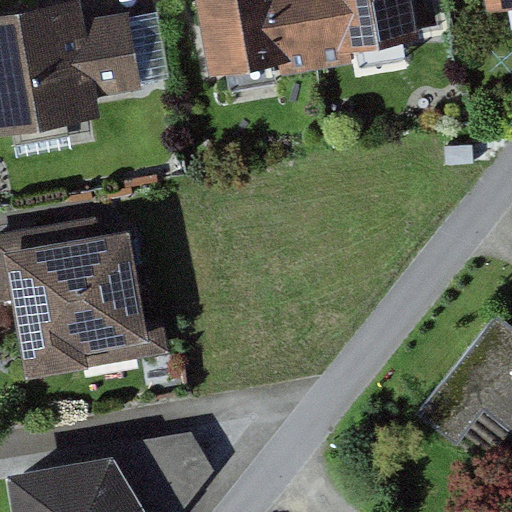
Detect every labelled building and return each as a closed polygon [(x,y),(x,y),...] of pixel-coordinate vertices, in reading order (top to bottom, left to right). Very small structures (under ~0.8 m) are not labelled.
[(207,0),(220,82),(434,51),(426,0),(207,0)] [(88,1),(0,14),(0,132),(103,116),(99,91),(152,83),(142,18),(92,26),(88,1)] [(141,236),(18,250),(31,376),(154,362),(141,236)] [(511,334),(452,401),(482,429),(501,408),(511,418),(511,334)] [(161,511),(168,504),(114,458),(18,465),(23,511),(161,511)]
